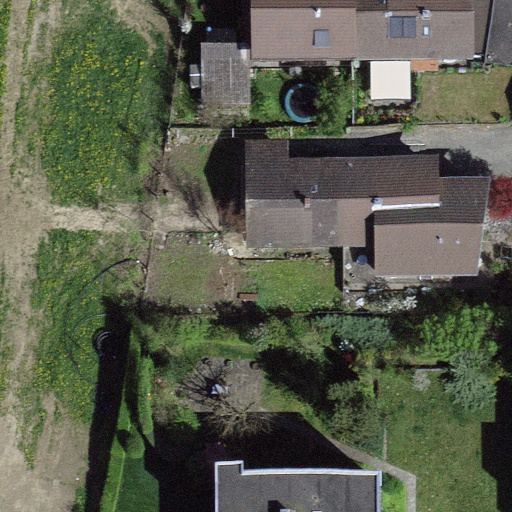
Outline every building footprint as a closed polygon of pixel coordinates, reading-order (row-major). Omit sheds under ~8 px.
[(251,0),(252,62),(466,58),(465,0),(251,0)] [(511,3),(497,1),(488,60),(511,63),(511,3)] [(249,53),(204,54),(205,105),(250,104),(249,53)] [(248,247),(379,245),(379,272),(476,273),(489,194),(443,194),(443,170),(390,170),(304,170),(286,170),(286,154),(247,154),(248,247)] [(238,511),(377,511),(377,486),(239,486),(238,511)]
